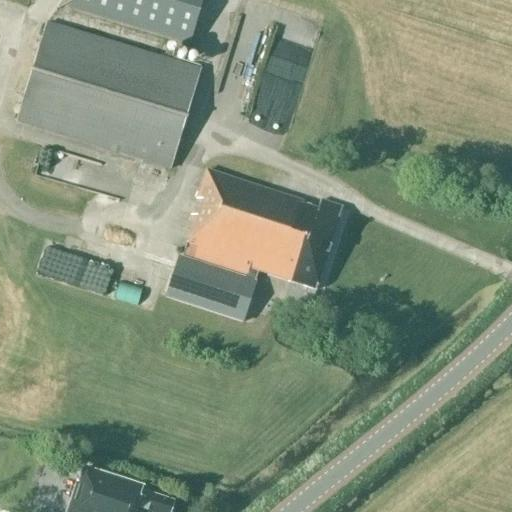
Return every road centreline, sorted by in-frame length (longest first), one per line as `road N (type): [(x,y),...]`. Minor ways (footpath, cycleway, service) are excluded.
road 1 (track): [(511,277),(323,188),(194,146),(173,203),(77,228),(9,209),(0,190)]
road 2 (tertiary): [(291,511),(511,323)]
